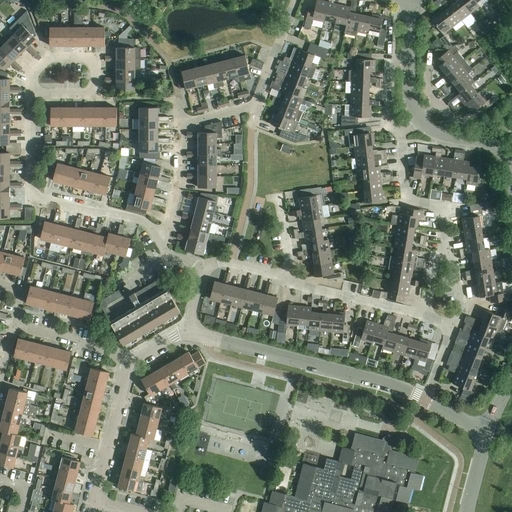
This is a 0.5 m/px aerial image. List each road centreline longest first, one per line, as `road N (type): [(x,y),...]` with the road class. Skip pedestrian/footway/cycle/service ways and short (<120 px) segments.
road 1 (residential): [(189,333),(426,400)]
road 2 (residential): [(30,94),(30,193),(138,219),(155,236)]
road 3 (residential): [(288,282),(423,316)]
road 4 (residential): [(127,367),(101,348),(13,326)]
